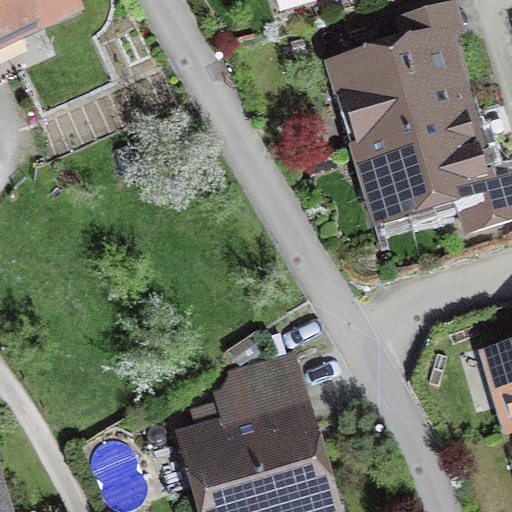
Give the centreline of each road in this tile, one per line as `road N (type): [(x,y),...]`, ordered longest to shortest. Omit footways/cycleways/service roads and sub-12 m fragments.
road 1 (residential): [(433,511),(404,429),(155,0)]
road 2 (unknown): [(357,348),(511,284)]
